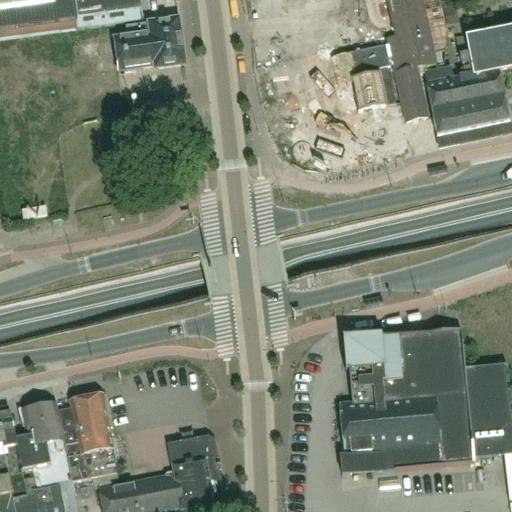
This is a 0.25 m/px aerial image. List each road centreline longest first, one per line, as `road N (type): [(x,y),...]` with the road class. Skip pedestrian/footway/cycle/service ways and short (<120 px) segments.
road 1 (primary): [(0,328),(511,210)]
road 2 (secondary): [(511,176),(240,232)]
road 3 (secondary): [(248,315),(404,280),(511,243)]
road 4 (secondary): [(0,362),(248,315)]
road 5 (secondary): [(240,232),(60,270),(0,291)]
road 6 (secondary): [(240,232),(211,0)]
road 7 (tertiary): [(260,511),(248,315)]
